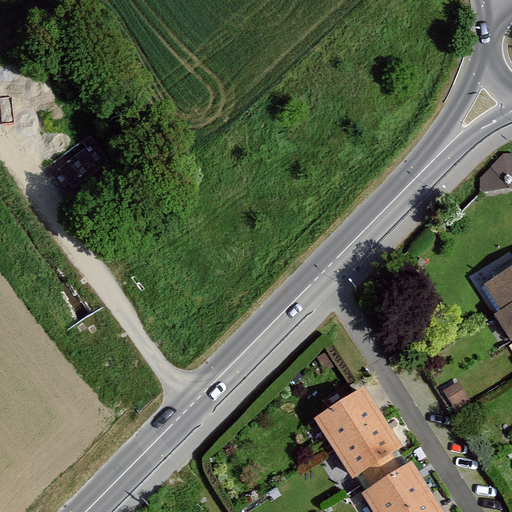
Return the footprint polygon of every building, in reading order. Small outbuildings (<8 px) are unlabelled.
[(110,161),(91,136),(55,162),(74,188),(110,161)] [(482,181),(485,196),(511,193),(511,158),(505,159),(482,181)] [(511,275),(489,290),(505,315),(511,310),(511,275)] [(511,310),(505,315),(499,320),(511,340),(511,310)] [(369,393),(323,422),(359,479),(405,450),(369,393)] [(444,511),(417,468),(371,497),(380,511),(444,511)]
